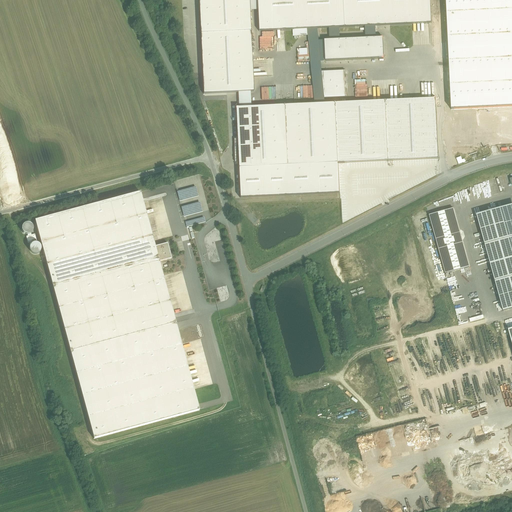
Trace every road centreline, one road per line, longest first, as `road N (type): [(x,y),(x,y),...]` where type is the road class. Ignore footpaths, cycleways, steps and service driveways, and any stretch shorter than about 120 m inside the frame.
road 1 (unclassified): [(511,158),(470,168),(245,281)]
road 2 (unclassified): [(245,281),(307,511)]
road 3 (unknown): [(228,217),(201,237),(207,267),(232,289),(230,300),(209,308),(180,221)]
road 4 (unclassified): [(0,213),(211,157)]
road 5 (unclassified): [(140,0),(211,157)]
road 6 (unclassified): [(211,157),(245,281)]
